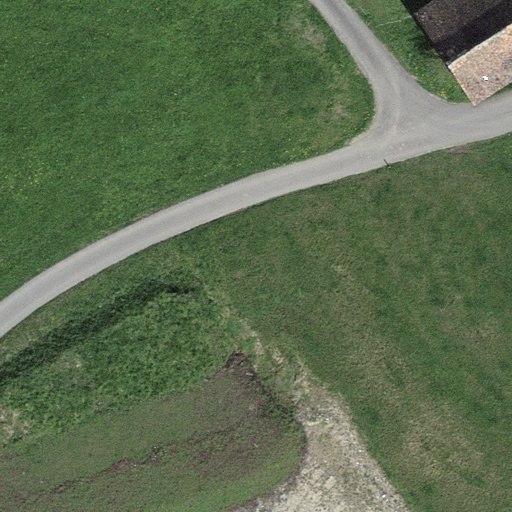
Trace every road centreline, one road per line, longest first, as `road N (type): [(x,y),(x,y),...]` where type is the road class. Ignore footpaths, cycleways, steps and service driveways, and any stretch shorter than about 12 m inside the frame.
road 1 (unclassified): [(416,137),(206,200),(0,328)]
road 2 (unclassified): [(416,137),(353,31),(321,0)]
